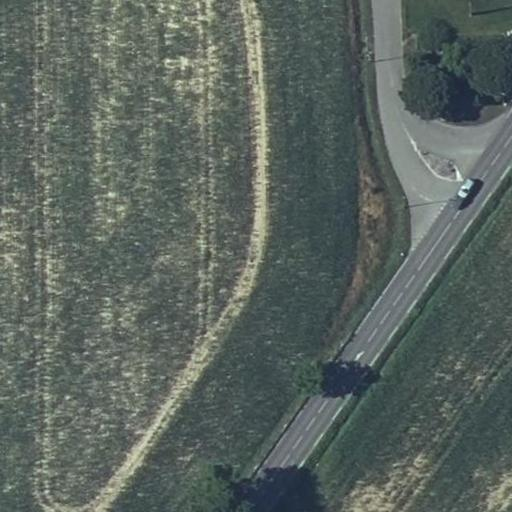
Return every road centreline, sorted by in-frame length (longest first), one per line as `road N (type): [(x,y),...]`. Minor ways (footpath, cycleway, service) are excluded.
road 1 (primary): [(242,511),(475,186)]
road 2 (unclassified): [(386,0),(395,118),(475,186)]
